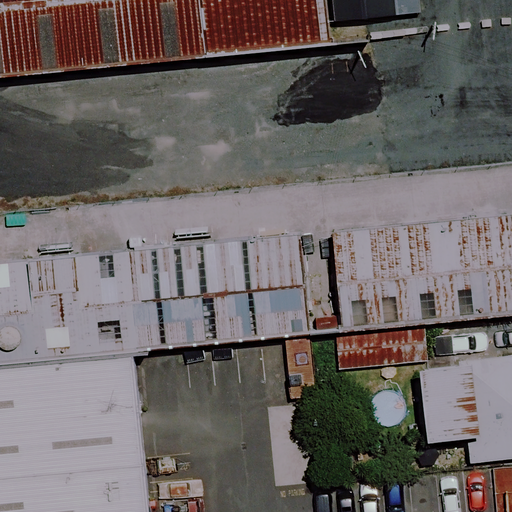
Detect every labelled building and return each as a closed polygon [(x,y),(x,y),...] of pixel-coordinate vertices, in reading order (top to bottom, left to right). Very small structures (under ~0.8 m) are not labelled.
[(363,0),(0,0),(0,89),(369,56),(363,0)] [(511,211),(333,228),(342,327),(424,319),(511,311),(511,211)] [(308,330),(298,231),(0,259),(0,359),(132,347),(308,330)] [(342,327),(336,327),(340,367),(428,359),(424,319),(342,327)] [(0,359),(0,511),(148,511),(132,347),(0,359)] [(511,352),(418,364),(427,436),(466,431),(469,460),(511,454),(511,352)]
